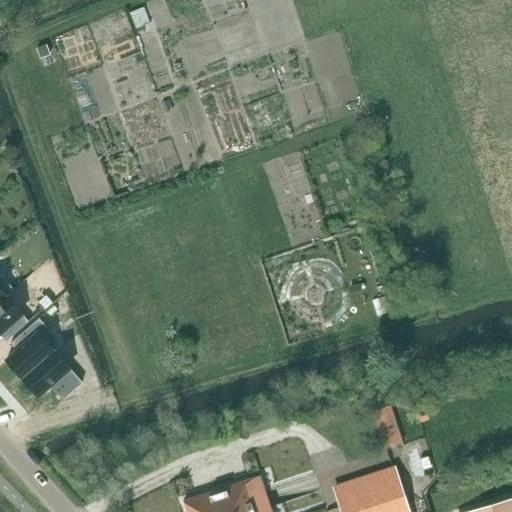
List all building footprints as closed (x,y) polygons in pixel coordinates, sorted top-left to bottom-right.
[(144,7),(130,13),(136,29),(150,23),(144,7)] [(46,45),(36,48),(40,58),(49,55),(46,45)] [(7,297),(0,302),(0,334),(6,342),(29,322),(7,297)] [(17,351),(7,360),(23,378),(54,351),(40,334),(47,327),(39,319),(11,344),(17,351)] [(54,351),(23,378),(39,396),(51,386),(63,400),(83,383),(54,351)] [(390,405),(372,411),(384,448),(402,443),(390,405)] [(410,511),(395,466),(333,486),(340,511),(410,511)] [(272,511),(260,476),(184,501),(187,511),(272,511)] [(511,511),(511,499),(469,511),(511,511)]
